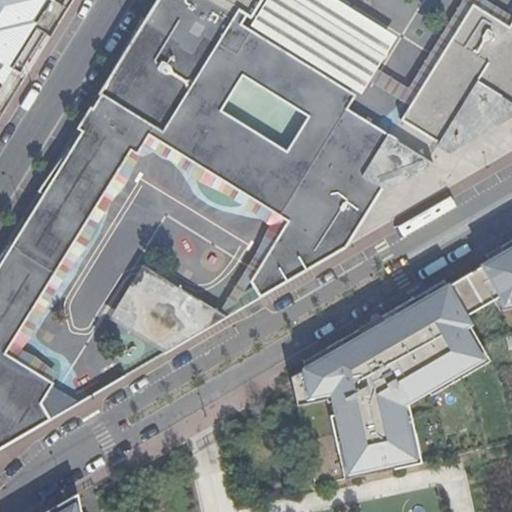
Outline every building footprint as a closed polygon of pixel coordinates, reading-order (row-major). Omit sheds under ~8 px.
[(260,299),(348,247),(383,190),(385,187),(365,175),(375,158),(382,163),(396,141),(397,140),(347,109),(356,96),(347,90),(229,17),(234,8),(238,10),(244,0),(508,0),(502,11),(497,20),(465,0),(458,0),(398,97),(389,112),(439,143),(440,144),(478,84),(498,97),(493,105),(511,117),(511,0),(156,0),(55,162),(0,250),(0,449),(52,420),(42,403),(53,383),(7,354),(132,151),(138,155),(149,136),(289,222),(251,282),(260,299)] [(0,0),(0,83),(10,67),(35,28),(33,27),(49,0),(0,0)] [(483,0),(446,0),(396,82),(364,62),(384,30),(335,0),(244,0),(238,10),(234,8),(229,17),(347,90),(357,72),(398,97),(458,0),(465,0),(497,20),(502,11),(483,0)] [(35,28),(10,67),(18,72),(42,33),(35,28)] [(440,144),(439,143),(436,147),(450,155),(511,118),(511,117),(493,105),(498,97),(478,84),(440,144)] [(132,151),(7,354),(53,383),(59,374),(22,350),(142,157),(145,159),(151,149),(273,226),(224,304),(234,310),(251,282),(289,222),(149,136),(138,155),(132,151)] [(433,164),(396,141),(382,163),(375,158),(365,175),(385,187),(383,190),(387,192),(433,164)] [(511,239),(500,247),(503,253),(488,262),(447,286),(416,304),(413,297),(381,316),(384,322),(361,335),(358,329),(326,348),(329,354),(304,369),(290,377),(314,486),(420,462),(414,433),(407,435),(400,404),(407,400),(426,389),(442,380),(446,386),(477,367),(474,361),(486,354),(463,316),(492,299),(499,310),(511,306),(511,239)] [(503,253),(500,247),(497,249),(484,256),(488,262),(503,253)] [(112,319),(166,353),(228,318),(145,266),(112,319)] [(443,280),(413,297),(416,304),(447,286),(443,280)] [(362,327),(358,329),(361,335),(384,322),(381,316),(362,327)] [(329,354),(326,348),(302,361),(304,369),(329,354)] [(489,360),(486,354),(474,361),(477,367),(489,360)] [(430,395),(446,386),(442,380),(426,389),(430,395)] [(407,435),(414,433),(407,400),(400,404),(407,435)] [(79,511),(75,494),(44,511),(79,511)]
